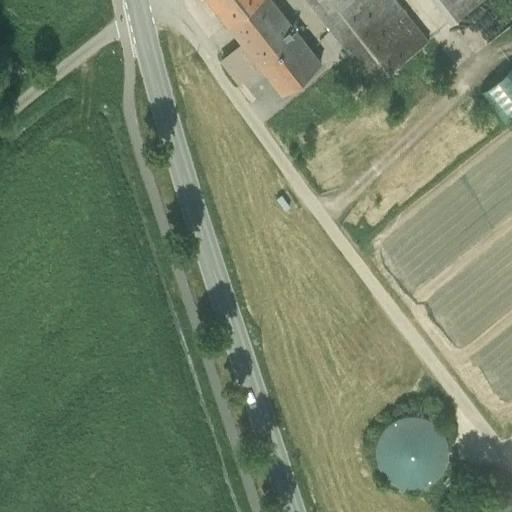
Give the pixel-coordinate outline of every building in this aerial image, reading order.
[(272,0),(209,0),(241,40),(222,55),(241,80),(260,65),(282,92),(321,61),(272,0)] [(395,0),(309,0),(375,83),(428,41),(395,0)] [(442,0),(456,17),(479,0),(442,0)] [(511,38),(471,71),(510,120),(511,118),(511,38)] [(452,461),(420,402),(369,430),(401,489),(452,461)] [(508,511),(508,492),(466,493),(466,511),(508,511)]
